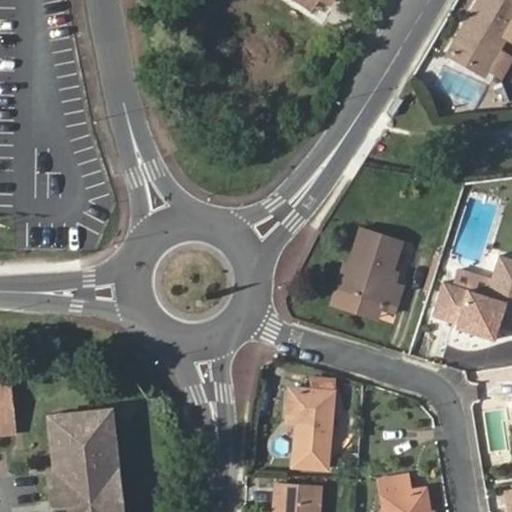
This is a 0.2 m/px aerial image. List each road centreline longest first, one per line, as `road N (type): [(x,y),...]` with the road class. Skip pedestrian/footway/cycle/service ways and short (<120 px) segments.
road 1 (residential): [(243,320),(409,373),(440,391),(455,419),(470,511)]
road 2 (unclassified): [(245,247),(316,178),(426,0)]
road 3 (unclassified): [(177,220),(135,152),(105,0)]
road 4 (unclassified): [(217,511),(205,345)]
road 5 (unclassified): [(129,296),(0,291)]
